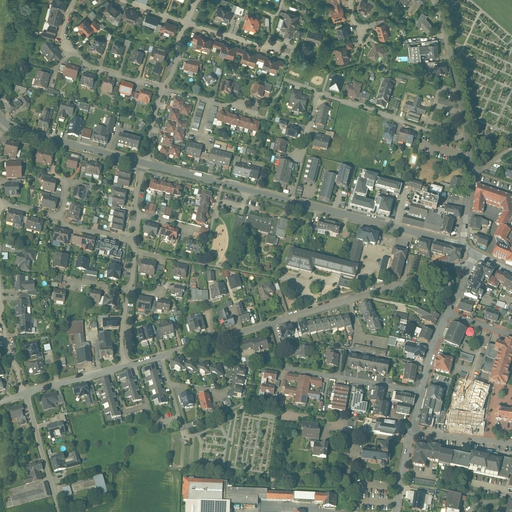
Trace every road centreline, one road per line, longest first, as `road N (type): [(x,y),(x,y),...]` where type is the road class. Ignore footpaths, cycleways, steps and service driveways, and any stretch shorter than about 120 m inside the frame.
road 1 (residential): [(143,163),(462,244)]
road 2 (residential): [(272,323),(471,264)]
road 3 (residential): [(420,390),(285,368),(272,323)]
road 4 (residential): [(468,143),(320,94)]
road 5 (residential): [(161,88),(87,66),(62,37),(72,0)]
road 6 (residential): [(468,143),(432,0)]
road 7 (residential): [(5,123),(143,163)]
road 8 (residential): [(286,413),(344,430),(354,463),(400,477)]
road 9 (residential): [(24,393),(59,511)]
